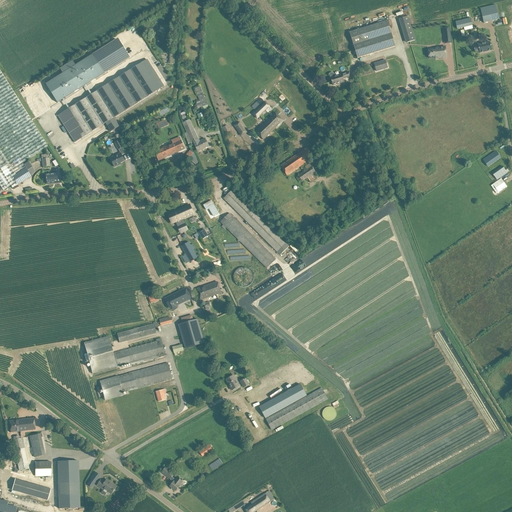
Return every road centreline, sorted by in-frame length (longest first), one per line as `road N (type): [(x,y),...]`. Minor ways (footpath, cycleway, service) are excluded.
road 1 (unclassified): [(179,511),(0,381)]
road 2 (tertiary): [(340,117),(234,173),(151,192)]
road 3 (tertiary): [(340,117),(403,91),(497,68)]
road 4 (tertiary): [(151,192),(0,203)]
road 5 (unclassified): [(151,192),(199,311)]
road 6 (unknown): [(113,461),(225,399)]
